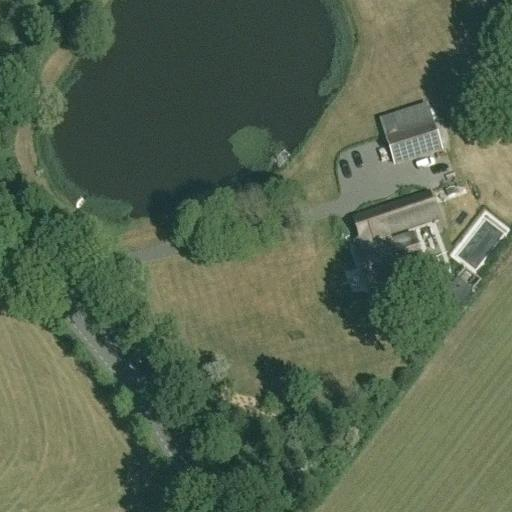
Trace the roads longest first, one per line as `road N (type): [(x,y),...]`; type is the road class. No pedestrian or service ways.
road 1 (unclassified): [(215,511),(147,403),(0,232)]
road 2 (unknown): [(16,251),(307,217)]
